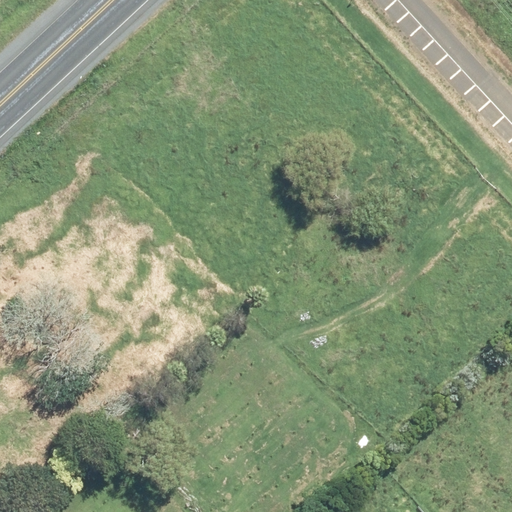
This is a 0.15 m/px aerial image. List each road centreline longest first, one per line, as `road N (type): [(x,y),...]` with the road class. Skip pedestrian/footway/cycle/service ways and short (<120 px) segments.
road 1 (unclassified): [(397,0),(511,121)]
road 2 (secondary): [(116,0),(0,108)]
